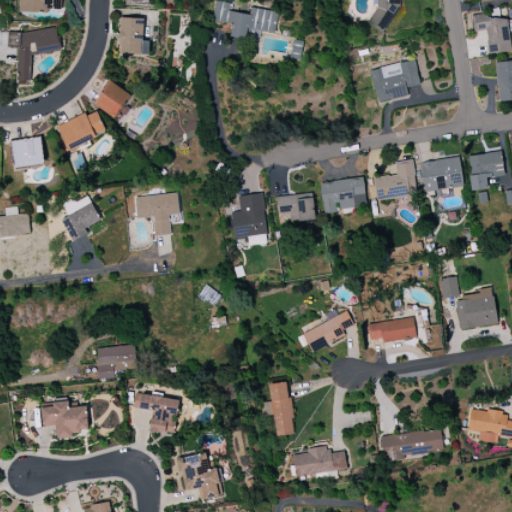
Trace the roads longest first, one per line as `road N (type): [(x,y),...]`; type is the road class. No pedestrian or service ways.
road 1 (residential): [(271,159),(511,122)]
road 2 (residential): [(0,114),(46,106),(76,88),(96,54),(101,0)]
road 3 (residential): [(355,379),(511,352)]
road 4 (residential): [(142,511),(141,473),(115,467),(26,477)]
road 5 (residential): [(449,0),(472,129)]
